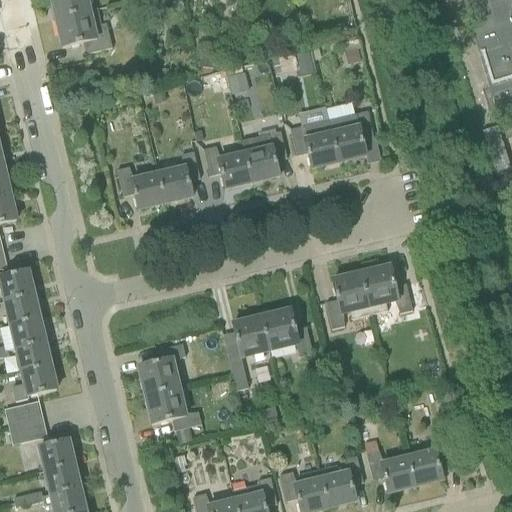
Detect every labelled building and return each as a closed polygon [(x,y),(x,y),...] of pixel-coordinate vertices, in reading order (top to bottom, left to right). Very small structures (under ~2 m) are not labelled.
[(87,0),(51,0),(56,21),(91,13),(87,0)] [(139,0),(142,11),(155,9),(153,0),(139,0)] [(511,0),(461,0),(504,141),(511,138),(511,0)] [(106,27),(101,28),(97,11),(91,13),(56,21),(63,49),(61,50),(61,51),(82,46),(84,57),(111,51),(106,27)] [(198,59),(197,71),(218,73),(219,61),(198,59)] [(153,109),(165,106),(161,91),(149,94),(153,109)] [(361,144),(372,141),(366,115),(327,124),(337,164),(363,158),(364,159),(365,159),(361,144)] [(311,171),(337,164),(327,124),(289,133),(295,159),(307,157),(310,172),(311,172),(311,171)] [(286,162),(281,142),(279,135),(257,139),(258,142),(241,146),(250,185),(276,179),(277,180),(278,180),(274,164),(286,162)] [(224,191),(250,185),(241,146),(203,154),(209,180),(220,177),(224,192),(225,192),(224,191)] [(199,183),(194,164),(192,156),(178,160),(180,167),(155,173),(163,206),(189,200),(190,201),(191,201),(187,186),(199,183)] [(155,173),(130,179),(128,171),(116,173),(122,200),(133,198),(137,213),(138,213),(137,211),(163,206),(155,173)] [(15,222),(13,223),(8,200),(0,201),(0,226),(15,223),(15,222)] [(405,287),(393,290),(389,270),(388,270),(388,272),(360,278),(370,319),(386,315),(384,309),(394,306),(397,317),(411,314),(405,287)] [(26,275),(27,275),(27,274),(0,280),(0,301),(1,305),(31,298),(26,275)] [(350,324),(370,319),(360,278),(333,285),(332,283),(331,283),(336,304),(324,306),(331,334),(344,330),(341,319),(348,317),(350,324)] [(6,329),(37,322),(31,298),(1,305),(6,329)] [(311,357),(309,350),(305,331),(294,333),(289,314),(288,314),(288,316),(261,322),(268,354),(296,348),(299,360),(311,357)] [(12,353),(42,346),(37,322),(6,329),(12,353)] [(268,354),(261,322),(233,329),(232,327),(231,327),(236,347),(239,361),(268,354)] [(17,377),(48,369),(42,346),(12,353),(17,377)] [(172,365),(185,362),(181,347),(155,354),(157,365),(137,370),(137,371),(139,371),(146,398),(178,391),(172,365)] [(235,394),(246,392),(240,365),(228,368),(235,394)] [(55,392),(53,392),(48,369),(17,377),(20,389),(11,391),(14,403),(55,393),(55,392)] [(197,416),(184,419),(178,391),(146,398),(152,426),(150,427),(151,428),(171,423),(173,434),(199,428),(197,416)] [(17,424),(39,418),(37,407),(14,411),(17,424)] [(265,426),(277,422),(274,410),(261,414),(265,426)] [(18,429),(17,424),(14,411),(2,414),(6,432),(18,429)] [(19,435),(42,430),(39,418),(17,424),(18,429),(19,435)] [(22,447),(19,435),(18,429),(6,432),(11,449),(22,447)] [(22,447),(44,442),(42,430),(19,435),(22,447)] [(437,468),(449,465),(442,438),(431,441),(433,451),(406,457),(414,489),(440,482),(440,483),(441,483),(437,468)] [(66,445),(67,444),(67,443),(35,451),(41,475),(71,467),(66,445)] [(405,453),(379,459),(375,443),(363,446),(372,484),(383,481),(387,496),(388,496),(387,495),(414,489),(406,457),(405,453)] [(336,470),(318,474),(327,510),(353,503),(354,505),(355,504),(351,489),(362,486),(355,459),(343,463),(344,473),(338,475),(336,470)] [(46,498),(77,491),(71,467),(41,475),(46,498)] [(319,511),(327,510),(318,474),(301,479),(302,484),(292,486),(290,478),(279,481),(285,505),(296,502),(298,511),(319,511)] [(275,508),(271,488),(269,481),(256,484),(257,488),(231,494),(233,501),(235,511),(264,511),(264,510),(275,508)] [(50,511),(81,511),(77,491),(46,498),(41,500),(40,496),(26,499),(29,509),(42,506),(43,511),(50,510),(50,511)] [(203,497),(192,500),(194,511),(235,511),(233,501),(209,507),(204,497),(203,497)] [(15,511),(29,509),(26,499),(12,503),(15,511)]
